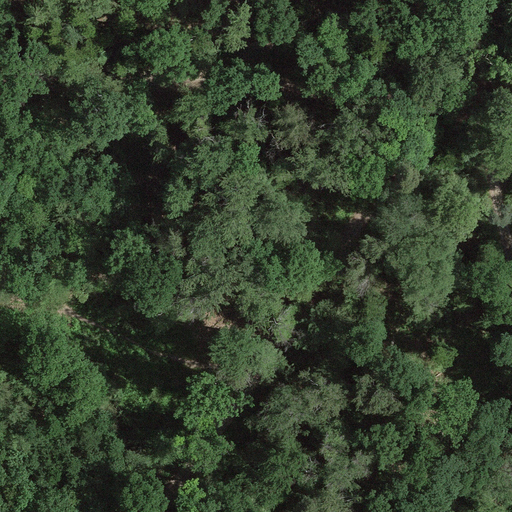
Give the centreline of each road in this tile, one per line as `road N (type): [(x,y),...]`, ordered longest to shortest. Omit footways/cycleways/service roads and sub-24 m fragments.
road 1 (track): [(497,0),(467,78),(164,511)]
road 2 (track): [(511,84),(467,78),(287,99),(106,85),(0,102)]
road 3 (track): [(0,293),(95,314),(238,400)]
road 4 (track): [(511,290),(467,78)]
